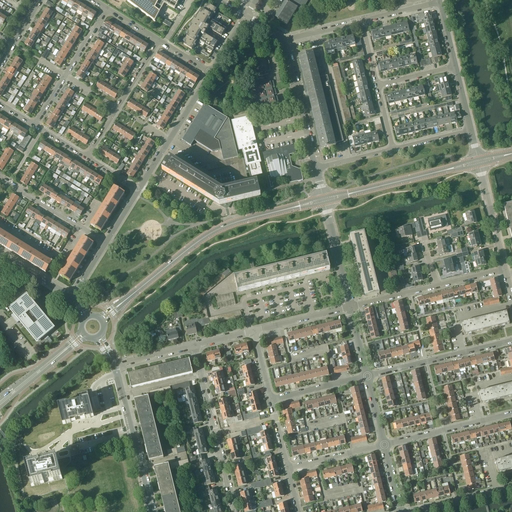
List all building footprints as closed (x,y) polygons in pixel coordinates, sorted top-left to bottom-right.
[(168,5),(174,8),(175,9),(179,0),(125,0),(126,0),(128,1),(155,21),(158,15),(160,12),(160,11),(157,10),(162,0),(163,0),(169,3),(168,5)] [(297,8),(298,8),(302,11),(308,1),(306,0),(284,0),(275,16),(278,18),(278,20),(287,25),(288,24),(287,24),(297,8)] [(78,10),(81,4),(76,1),(72,7),(71,9),(76,12),(78,10)] [(78,10),(83,13),(86,7),(81,4),(78,10)] [(209,27),(206,26),(204,25),(208,18),(209,19),(213,12),(214,13),(217,10),(209,5),(206,8),(205,8),(201,14),(200,13),(195,20),(194,19),(191,25),(192,26),(188,33),(189,33),(185,40),(186,41),(184,45),(192,50),(194,46),(193,45),(197,39),(196,38),(200,32),(202,33),(201,34),(204,36),(205,34),(209,28),(208,28),(209,27)] [(83,13),(88,16),(91,11),(86,7),(83,13)] [(50,18),(52,19),(55,14),(47,9),(44,14),(50,18)] [(97,14),(91,11),(88,16),(93,20),(97,14)] [(423,13),(418,14),(419,20),(423,19),(423,22),(433,20),(431,14),(423,16),(423,13)] [(48,24),(52,19),(50,18),(44,14),(40,19),(46,23),(48,24)] [(40,19),(37,24),(43,28),(46,23),(40,19)] [(423,22),(420,23),(421,25),(424,24),(425,28),(434,26),(433,20),(423,22)] [(106,28),(109,30),(113,24),(108,21),(102,29),(105,31),(106,28)] [(208,28),(209,28),(213,31),(217,23),(213,21),(209,27),(208,28)] [(407,22),(401,24),(403,33),(409,31),(407,22)] [(217,33),(222,26),(217,23),(213,31),(217,33)] [(34,29),(40,33),(43,28),(37,24),(34,29)] [(109,30),(114,33),(118,27),(113,24),(109,30)] [(397,34),(403,33),(401,24),(395,25),(397,34)] [(395,25),(389,27),(391,36),(397,34),(395,25)] [(222,26),(217,33),(222,36),(226,29),(222,26)] [(434,26),(425,28),(426,34),(436,32),(435,32),(436,31),(436,28),(435,28),(434,26)] [(73,32),(79,36),(82,31),(76,27),(73,32)] [(119,36),(123,30),(118,27),(114,33),(119,36)] [(389,27),(383,28),(385,37),(391,36),(389,27)] [(382,38),(385,37),(383,28),(377,30),(379,39),(380,41),(383,41),(382,38)] [(37,38),(40,33),(34,29),(31,34),(37,38)] [(123,41),(125,39),(128,33),(123,30),(119,36),(122,37),(121,39),(123,41)] [(373,40),(379,39),(377,30),(371,31),(373,40)] [(76,41),(79,36),(73,32),(70,37),(76,41)] [(436,32),(426,34),(428,40),(437,38),(436,32)] [(128,44),(129,44),(130,42),(133,36),(128,33),(125,39),(123,41),(122,42),(125,44),(125,43),(128,45),(128,44)] [(37,38),(31,34),(28,39),(34,43),(36,40),(37,41),(39,39),(37,38)] [(209,37),(205,34),(204,36),(200,41),(204,44),(209,37)] [(133,36),(130,42),(129,44),(134,47),(135,45),(138,39),(133,36)] [(354,39),(353,36),(347,37),(349,47),(355,45),(355,43),(354,39)] [(73,46),(76,41),(70,37),(67,42),(73,46)] [(209,47),(213,39),(209,37),(204,44),(209,47)] [(341,39),(343,48),(344,50),(344,51),(347,50),(346,47),(349,47),(347,37),(341,39)] [(429,46),(439,44),(437,38),(428,40),(429,46)] [(34,43),(28,39),(25,44),(31,48),(34,43)] [(135,45),(140,48),(143,43),(138,39),(135,45)] [(218,42),(213,39),(209,47),(207,49),(212,52),(213,49),(213,50),(218,42)] [(341,39),(335,40),(337,50),(337,49),(338,52),(344,50),(343,48),(341,39)] [(335,40),(329,42),(324,43),(327,55),(334,53),(334,50),(337,50),(335,40)] [(95,46),(101,49),(104,44),(99,41),(95,46)] [(73,46),(67,42),(64,47),(70,51),(73,46)] [(149,46),(143,43),(140,48),(145,52),(149,46)] [(431,52),(440,50),(439,44),(429,46),(431,52)] [(95,46),(92,51),(98,55),(101,49),(95,46)] [(67,56),(70,51),(64,47),(61,52),(67,56)] [(434,58),(437,57),(441,56),(440,50),(431,52),(432,58),(434,58)] [(58,57),(63,61),(67,56),(61,52),(59,51),(55,56),(58,57)] [(89,56),(95,60),(98,55),(92,51),(89,56)] [(160,61),(164,55),(159,52),(155,58),(160,61)] [(327,75),(324,76),(319,53),(313,54),(313,52),(299,55),(322,149),(336,146),(335,143),(343,141),(327,75)] [(415,54),(409,56),(411,65),(417,64),(415,54)] [(160,61),(165,64),(169,58),(164,55),(160,61)] [(89,56),(86,61),(92,65),(95,60),(89,56)] [(409,56),(403,57),(405,67),(411,65),(409,56)] [(17,57),(14,63),(22,68),(25,63),(23,61),(17,57)] [(60,66),(63,61),(58,57),(54,63),(60,66)] [(125,64),(131,68),(134,63),(132,62),(133,60),(129,58),(128,59),(128,58),(126,57),(122,63),(125,64)] [(403,57),(397,59),(399,68),(405,67),(403,57)] [(165,64),(170,67),(174,61),(169,58),(165,64)] [(256,74),(260,73),(260,76),(268,74),(268,71),(271,71),(269,64),(269,63),(268,62),(269,62),(269,61),(268,61),(267,58),(256,60),(257,63),(257,64),(258,65),(254,66),(256,74)] [(387,71),(393,70),(391,60),(390,60),(389,58),(384,59),(387,71)] [(381,72),(387,71),(384,59),(381,60),(382,62),(379,63),(381,72)] [(397,59),(391,60),(393,70),(399,68),(397,59)] [(86,61),(83,66),(89,70),(92,65),(86,61)] [(170,67),(175,71),(179,65),(174,61),(170,67)] [(354,69),(363,67),(361,61),(352,63),(354,69)] [(14,63),(11,68),(17,71),(18,69),(21,70),(22,68),(14,63)] [(125,64),(122,69),(128,73),(131,68),(125,64)] [(175,71),(180,74),(184,68),(179,65),(175,71)] [(83,66),(80,71),(86,75),(89,70),(83,66)] [(352,73),(354,72),(355,75),(364,73),(363,67),(354,69),(351,70),(352,73)] [(8,73),(13,76),(17,71),(11,68),(8,73)] [(180,74),(185,77),(189,71),(184,68),(180,74)] [(125,78),(128,73),(122,69),(119,74),(125,78)] [(82,80),(86,75),(80,71),(77,76),(82,80)] [(185,77),(191,80),(194,74),(189,71),(185,77)] [(8,73),(4,78),(10,81),(13,76),(8,73)] [(154,82),(157,77),(151,73),(148,78),(154,82)] [(364,73),(355,75),(357,81),(366,79),(364,73)] [(41,79),(49,84),(52,79),(46,75),(46,76),(44,74),(41,79)] [(194,74),(191,80),(196,83),(199,77),(194,74)] [(438,83),(439,86),(448,83),(447,77),(435,80),(435,83),(438,83)] [(4,78),(1,83),(7,87),(10,81),(4,78)] [(148,78),(144,83),(150,87),(152,84),(154,85),(156,83),(154,82),(148,78)] [(49,84),(41,79),(38,84),(46,89),(49,84)] [(253,103),(250,104),(252,109),(254,108),(255,111),(260,110),(260,107),(262,106),(263,109),(268,108),(268,105),(270,105),(271,107),(276,106),(276,103),(278,102),(277,97),(274,98),(274,95),(276,94),(275,89),(272,90),(272,87),(274,86),(273,81),(270,82),(270,79),(264,80),(265,83),(262,84),(262,81),(261,81),(256,82),(257,85),(254,86),(255,91),(257,99),(253,100),(253,103)] [(366,79),(357,81),(358,87),(367,85),(366,79)] [(102,91),(106,84),(100,80),(96,87),(102,91)] [(147,92),(150,87),(144,83),(141,88),(147,92)] [(439,86),(436,86),(437,92),(438,92),(441,92),(450,89),(448,83),(439,86)] [(35,90),(43,95),(46,89),(38,84),(35,90)] [(102,91),(109,95),(113,88),(106,84),(102,91)] [(360,93),(369,91),(367,85),(358,87),(360,93)] [(417,88),(419,97),(425,96),(423,86),(417,88)] [(117,91),(113,88),(109,95),(115,99),(119,92),(117,91)] [(419,97),(417,88),(411,89),(413,99),(419,97)] [(65,94),(71,98),(73,99),(76,94),(68,89),(65,94)] [(405,91),(407,100),(413,99),(411,89),(405,91)] [(452,100),(451,96),(450,89),(441,92),(438,92),(438,95),(441,94),(442,98),(445,97),(446,101),(452,100)] [(34,96),(40,100),(43,95),(35,90),(32,95),(34,96)] [(179,90),(176,96),(182,99),(185,94),(179,90)] [(360,93),(361,99),(370,97),(369,91),(360,93)] [(399,92),(401,101),(407,100),(405,91),(399,92)] [(399,92),(393,94),(395,103),(401,101),(399,92)] [(71,98),(65,94),(62,99),(68,103),(71,98)] [(395,103),(393,94),(387,95),(389,105),(395,103)] [(31,101),(37,105),(40,100),(34,96),(31,101)] [(176,96),(172,101),(178,104),(182,99),(176,96)] [(370,97),(361,99),(363,105),(372,103),(370,97)] [(68,103),(62,99),(59,105),(65,108),(68,103)] [(29,100),(26,105),(34,110),(37,105),(31,101),(29,100)] [(133,110),(137,104),(131,100),(127,106),(133,110)] [(175,109),(178,104),(172,101),(169,106),(175,109)] [(364,111),(373,109),(372,103),(363,105),(364,111)] [(88,114),(92,107),(85,104),(81,110),(87,113),(88,114)] [(133,110),(140,114),(144,108),(137,104),(133,110)] [(234,158),(238,157),(236,147),(235,147),(230,127),(231,127),(230,123),(229,119),(209,107),(205,104),(185,135),(186,135),(183,140),(182,140),(183,141),(187,143),(186,143),(191,146),(194,141),(213,152),(221,150),(224,161),(224,160),(228,160),(231,159),(234,158)] [(34,110),(26,105),(23,110),(30,115),(34,110)] [(56,110),(62,113),(65,108),(59,105),(56,110)] [(169,106),(166,111),(172,115),(175,109),(169,106)] [(88,114),(94,118),(98,111),(92,107),(88,114)] [(144,108),(140,114),(146,118),(150,111),(144,108)] [(373,109),(364,111),(366,117),(375,115),(374,111),(375,111),(374,109),(373,109)] [(59,118),(61,119),(62,117),(60,116),(62,113),(56,110),(53,114),(59,118)] [(104,115),(98,111),(94,118),(101,122),(104,115)] [(163,116),(169,120),(172,115),(166,111),(163,116)] [(455,113),(449,114),(451,123),(457,122),(457,119),(461,118),(460,111),(455,113)] [(53,114),(50,120),(55,123),(57,121),(59,122),(61,119),(59,118),(53,114)] [(443,116),(445,125),(451,123),(449,114),(443,116)] [(163,116),(160,121),(166,125),(169,120),(163,116)] [(439,127),(445,125),(443,116),(437,117),(439,127)] [(439,127),(437,117),(431,119),(433,128),(439,127)] [(255,145),(254,140),(249,118),(233,122),(240,149),(249,147),(252,146),(255,145)] [(425,118),(418,120),(419,122),(421,131),(427,130),(425,120),(425,118)] [(433,128),(431,119),(425,120),(427,130),(433,128)] [(4,125),(3,128),(8,131),(9,129),(13,123),(8,120),(4,125)] [(55,123),(50,120),(46,125),(54,130),(56,127),(54,126),(55,123)] [(160,121),(158,124),(156,122),(155,125),(157,126),(163,130),(166,125),(160,121)] [(413,123),(415,132),(421,131),(419,122),(413,123)] [(9,129),(14,132),(18,126),(13,123),(9,129)] [(112,129),(119,133),(123,127),(116,123),(114,126),(112,125),(110,129),(112,130),(112,129)] [(407,125),(409,134),(415,132),(413,123),(407,125)] [(77,131),(73,137),(80,141),(84,135),(81,133),(82,131),(80,130),(83,126),(81,125),(77,131)] [(403,136),(409,134),(407,125),(401,126),(403,136)] [(18,126),(14,132),(13,134),(18,137),(19,135),(23,129),(18,126)] [(395,128),(397,137),(403,136),(401,126),(395,128)] [(67,133),(73,137),(77,131),(71,127),(67,133)] [(123,127),(119,133),(125,137),(129,131),(123,127)] [(28,132),(23,129),(19,135),(25,138),(25,137),(27,134),(28,132)] [(129,131),(125,137),(126,138),(127,138),(132,141),(135,135),(129,131)] [(367,144),(373,143),(371,133),(368,134),(367,131),(364,132),(365,135),(367,144)] [(377,132),(376,132),(371,133),(373,143),(379,141),(378,137),(377,134),(377,132)] [(361,146),(359,136),(358,134),(352,135),(352,136),(348,137),(350,146),(354,145),(355,147),(361,146)] [(84,135),(80,141),(86,145),(90,139),(84,135)] [(365,135),(359,136),(361,146),(367,144),(365,135)] [(144,143),(146,144),(152,148),(155,143),(149,139),(147,142),(145,141),(144,143)] [(42,152),(48,144),(43,141),(38,150),(42,152)] [(44,151),(49,154),(53,148),(48,144),(42,152),(43,153),(44,151)] [(146,144),(143,149),(149,153),(152,148),(146,144)] [(271,176),(268,177),(271,188),(273,187),(272,183),(288,179),(289,183),(303,180),(300,169),(299,169),(297,169),(292,167),(289,155),(294,154),(294,153),(297,153),(295,145),(263,153),(264,161),(267,160),(271,176)] [(102,146),(98,152),(105,156),(109,150),(102,146)] [(4,154),(10,157),(14,151),(8,147),(4,154)] [(53,148),(49,154),(54,157),(58,151),(53,148)] [(145,158),(149,153),(143,149),(141,152),(139,151),(138,153),(145,158)] [(244,152),(251,178),(256,176),(263,175),(257,149),(253,150),(244,152)] [(105,156),(111,160),(115,154),(109,150),(105,156)] [(54,157),(59,160),(63,154),(58,151),(54,157)] [(138,157),(136,159),(142,163),(145,158),(138,153),(136,156),(138,157)] [(4,154),(0,160),(6,164),(10,157),(4,154)] [(57,162),(63,166),(68,157),(63,154),(59,160),(57,162)] [(115,154),(111,160),(117,164),(120,160),(121,158),(115,154)] [(63,166),(68,169),(73,160),(68,157),(63,166)] [(221,205),(228,203),(261,195),(257,181),(225,189),(224,189),(221,188),(220,189),(170,157),(162,170),(219,205),(220,205),(221,205)] [(136,159),(133,164),(139,168),(142,163),(136,159)] [(73,172),(73,171),(78,163),(73,160),(68,169),(73,172)] [(28,169),(34,172),(38,166),(32,162),(28,169)] [(83,166),(78,163),(73,171),(73,172),(72,172),(75,174),(75,173),(78,175),(79,172),(83,166)] [(133,164),(130,170),(136,173),(139,168),(133,164)] [(88,169),(83,166),(79,172),(84,175),(88,169)] [(28,169),(24,175),(30,179),(34,172),(28,169)] [(93,172),(88,169),(84,175),(83,177),(86,179),(87,177),(90,178),(93,172)] [(133,178),(136,173),(130,170),(127,175),(133,178)] [(98,176),(93,172),(90,178),(92,180),(91,182),(94,183),(95,181),(98,176)] [(30,179),(24,175),(20,181),(27,185),(30,179)] [(103,179),(98,176),(95,181),(100,185),(103,179)] [(45,194),(49,188),(44,184),(40,190),(45,194)] [(45,194),(50,197),(54,191),(51,189),(52,187),(50,186),(49,188),(45,194)] [(114,187),(93,221),(91,225),(91,226),(95,228),(101,232),(125,193),(119,190),(115,187),(114,187)] [(50,197),(55,200),(59,194),(60,193),(58,191),(57,193),(54,191),(50,197)] [(13,194),(9,200),(15,204),(18,199),(21,201),(22,199),(13,194)] [(55,200),(60,203),(64,197),(59,194),(55,200)] [(66,194),(64,197),(60,203),(65,206),(71,198),(66,194)] [(65,206),(70,209),(74,203),(76,201),(71,198),(65,206)] [(9,200),(5,206),(12,210),(15,204),(9,200)] [(70,209),(75,212),(79,206),(80,205),(78,204),(77,205),(74,203),(70,209)] [(8,216),(12,210),(5,206),(1,212),(8,216)] [(84,209),(79,206),(75,212),(81,215),(84,209)] [(31,216),(35,210),(30,207),(26,213),(31,216)] [(40,213),(35,210),(31,216),(36,219),(40,213)] [(464,222),(465,226),(476,223),(474,211),(465,213),(467,221),(464,222)] [(41,222),(45,216),(40,213),(36,219),(35,222),(40,225),(41,222)] [(445,215),(428,219),(430,231),(442,228),(442,227),(448,225),(445,215)] [(46,225),(50,219),(45,216),(41,222),(44,224),(42,226),(45,228),(46,225)] [(52,229),(55,223),(50,219),(46,225),(52,229)] [(411,229),(415,228),(416,233),(420,232),(418,222),(402,226),(403,228),(398,230),(400,235),(401,235),(402,238),(412,236),(411,229)] [(57,232),(60,226),(55,223),(52,229),(54,230),(53,232),(55,234),(56,232),(57,232)] [(60,226),(57,232),(62,235),(65,229),(60,226)] [(50,261),(0,229),(0,244),(46,273),(50,267),(52,263),(53,263),(54,262),(53,262),(53,261),(57,263),(60,259),(54,255),(51,260),(50,261)] [(65,229),(62,235),(67,238),(71,232),(65,229)] [(364,231),(350,235),(351,235),(355,250),(368,247),(364,232),(364,231)] [(469,234),(470,241),(479,238),(478,232),(469,234)] [(83,237),(62,271),(59,275),(60,276),(64,278),(70,282),(94,244),(88,240),(84,237),(83,237)] [(479,238),(470,241),(467,241),(469,247),(472,247),(472,248),(481,245),(479,238)] [(436,242),(438,249),(447,247),(449,246),(447,239),(445,240),(440,241),(436,242)] [(368,247),(355,250),(359,265),(372,262),(368,247)] [(417,250),(416,250),(415,247),(406,249),(407,256),(409,256),(416,254),(417,253),(417,250)] [(448,250),(447,247),(438,249),(440,256),(449,253),(451,253),(450,249),(448,250)] [(473,253),(475,260),(484,258),(482,251),(473,253)] [(418,261),(416,254),(409,256),(410,263),(418,261)] [(326,256),(311,260),(314,272),(329,269),(330,270),(327,256),(326,256)] [(475,260),(477,267),(486,265),(484,258),(475,260)] [(444,261),(446,268),(456,265),(455,263),(454,263),(452,259),(444,261)] [(311,260),(296,263),(299,276),(314,272),(311,260)] [(372,262),(359,265),(362,281),(375,277),(372,262)] [(296,263),(281,267),(284,280),(299,276),(296,263)] [(456,272),(455,268),(456,267),(456,265),(446,268),(447,274),(456,272)] [(281,267),(265,271),(268,284),(284,280),(281,267)] [(411,269),(412,276),(421,274),(421,272),(422,272),(421,268),(420,268),(420,267),(411,269)] [(223,273),(221,274),(225,278),(232,272),(228,268),(225,271),(224,270),(222,272),(223,273)] [(265,271),(250,274),(253,287),(268,284),(265,271)] [(235,278),(234,278),(238,292),(238,291),(253,287),(250,274),(247,275),(235,278)] [(421,274),(412,276),(414,283),(423,280),(421,274)] [(375,277),(362,281),(366,296),(365,296),(376,294),(377,293),(378,293),(379,293),(375,277)] [(460,296),(458,289),(453,290),(454,297),(455,300),(455,301),(461,299),(460,296)] [(27,294),(9,309),(13,314),(11,316),(17,323),(19,321),(24,326),(36,342),(37,343),(55,328),(54,327),(27,294)] [(419,306),(421,316),(425,315),(423,308),(426,307),(425,305),(423,297),(417,299),(419,306)] [(503,313),(466,322),(461,323),(464,335),(510,324),(509,323),(508,318),(508,317),(507,312),(506,312),(503,313)] [(204,325),(210,324),(209,318),(203,320),(202,318),(198,319),(185,322),(188,336),(197,334),(197,333),(201,332),(200,328),(200,326),(204,325)] [(375,320),(368,322),(369,328),(376,326),(379,325),(378,319),(375,320)] [(341,321),(334,323),(336,330),(337,333),(343,331),(341,321)] [(334,323),(328,324),(330,332),(331,334),(337,333),(336,330),(334,323)] [(166,329),(169,340),(179,338),(176,326),(175,326),(176,330),(167,332),(166,329)] [(438,330),(438,328),(429,330),(430,336),(439,334),(441,333),(444,333),(443,329),(438,330)] [(307,340),(307,337),(305,330),(299,331),(301,339),(304,338),(305,341),(307,340)] [(441,333),(439,334),(430,336),(432,342),(441,340),(440,337),(442,337),(441,333)] [(433,348),(442,345),(444,345),(446,345),(445,343),(443,344),(442,339),(441,340),(432,342),(433,348)] [(413,345),(408,346),(409,354),(415,352),(414,348),(420,347),(419,341),(413,343),(413,345)] [(240,345),(242,353),(249,352),(247,344),(240,345)] [(234,347),(235,352),(236,355),(242,353),(240,345),(234,347)] [(401,345),(395,347),(398,356),(404,355),(402,348),(401,345)] [(444,351),(445,351),(444,345),(442,345),(433,348),(434,352),(435,353),(440,352),(444,351)] [(390,351),(392,358),(398,356),(395,347),(389,348),(390,351)] [(221,359),(220,352),(219,351),(212,352),(215,360),(221,359)] [(215,362),(215,360),(212,352),(206,354),(208,362),(212,361),(212,363),(215,362)] [(174,363),(177,377),(193,373),(189,359),(174,363)] [(159,366),(162,381),(177,377),(174,363),(159,366)] [(143,370),(147,384),(162,381),(159,366),(143,370)] [(252,372),(250,366),(245,367),(242,368),(243,371),(239,372),(240,375),(244,374),(252,372)] [(143,370),(128,374),(131,388),(132,388),(147,384),(143,370)] [(220,373),(213,375),(212,375),(214,381),(222,379),(223,379),(225,379),(223,372),(220,373)] [(244,374),(245,380),(253,378),(252,372),(244,374)] [(286,378),(288,385),(294,383),(292,376),(291,373),(285,374),(286,378)] [(255,385),(253,378),(245,380),(247,387),(255,385)] [(222,379),(214,381),(215,388),(223,386),(223,385),(223,382),(224,382),(223,379),(222,379)] [(511,383),(482,391),(478,392),(481,404),(511,396),(511,383)] [(223,385),(223,386),(215,388),(217,394),(225,392),(224,389),(227,388),(226,385),(223,385)] [(185,389),(187,395),(195,393),(194,387),(187,388),(185,389)] [(62,407),(59,407),(62,422),(65,421),(66,424),(71,422),(71,421),(81,419),(85,418),(85,419),(90,418),(91,418),(91,417),(91,416),(94,415),(91,405),(88,391),(77,393),(78,399),(61,404),(62,407)] [(248,401),(250,400),(258,398),(256,392),(246,394),(248,401)] [(196,399),(195,393),(187,395),(184,396),(186,401),(188,401),(196,399)] [(134,399),(134,400),(138,415),(152,412),(148,396),(149,396),(134,399)] [(252,407),(260,405),(258,398),(250,400),(251,404),(249,404),(249,407),(252,407)] [(219,401),(220,407),(228,405),(227,399),(219,401)] [(395,400),(387,402),(389,409),(399,406),(397,400),(395,401),(395,400)] [(356,412),(363,410),(362,404),(355,406),(352,407),(354,413),(356,412)] [(230,412),(228,405),(220,407),(222,414),(230,412)] [(250,414),(253,413),(256,412),(258,412),(261,411),(260,405),(252,407),(252,410),(249,411),(250,414)] [(152,412),(138,415),(141,430),(156,427),(152,412)] [(226,420),(229,419),(231,418),(230,412),(222,414),(223,420),(226,420)] [(459,414),(451,416),(452,422),(461,420),(459,414)] [(201,416),(192,418),(194,424),(202,422),(201,416)] [(156,427),(141,430),(145,446),(160,442),(156,427)] [(193,438),(195,437),(203,435),(202,429),(194,431),(192,432),(191,433),(193,438)] [(263,432),(261,433),(260,433),(261,436),(258,437),(259,440),(262,439),(270,437),(268,431),(263,432)] [(475,431),(469,432),(471,440),(471,442),(477,441),(476,438),(475,431)] [(260,447),(263,446),(271,444),(270,437),(262,439),(263,443),(260,444),(260,447)] [(234,439),(231,440),(227,441),(229,447),(237,445),(236,442),(238,441),(237,438),(236,439),(234,439)] [(160,442),(145,446),(149,461),(164,458),(164,457),(163,457),(160,442)] [(271,444),(263,446),(265,452),(273,450),(271,444)] [(237,445),(229,447),(230,454),(239,452),(237,445)] [(299,455),(297,446),(296,445),(294,446),(294,445),(290,446),(291,450),(293,457),(299,455)] [(297,446),(299,455),(305,454),(303,447),(303,446),(302,445),(300,446),(299,445),(297,446)] [(178,448),(176,448),(177,454),(186,452),(185,446),(180,447),(180,446),(177,447),(178,448)] [(78,447),(72,449),(74,456),(81,454),(79,447),(78,447)] [(208,453),(206,447),(198,449),(199,455),(198,455),(199,459),(204,457),(203,454),(208,453)] [(430,459),(432,458),(440,456),(438,450),(431,452),(428,453),(430,459)] [(239,452),(230,454),(232,460),(240,458),(239,452)] [(267,465),(267,466),(268,466),(276,464),(275,457),(272,458),(271,454),(265,456),(265,457),(264,458),(264,459),(264,460),(264,461),(264,462),(265,463),(265,464),(266,464),(267,465)] [(461,462),(470,460),(469,454),(460,456),(461,462)] [(511,456),(499,459),(495,460),(498,472),(511,469),(511,456)] [(205,460),(204,457),(199,459),(200,462),(201,462),(202,465),(200,465),(200,468),(203,467),(211,465),(210,459),(205,460)] [(30,469),(27,470),(31,484),(34,483),(34,486),(63,479),(60,469),(58,462),(57,463),(56,461),(55,461),(55,460),(49,461),(49,463),(35,466),(35,465),(29,466),(30,469)] [(461,462),(463,468),(471,465),(470,460),(461,462)] [(154,467),(154,468),(158,483),(172,479),(169,464),(154,467)] [(244,464),(234,467),(235,473),(243,472),(246,471),(244,464)] [(270,472),(278,470),(276,464),(268,466),(270,472)] [(471,465),(463,468),(464,473),(473,471),(471,465)] [(404,471),(405,473),(406,477),(413,475),(415,475),(414,469),(411,469),(404,471)] [(270,472),(271,478),(279,477),(278,470),(270,472)] [(246,471),(243,472),(235,473),(237,480),(247,477),(246,471)] [(464,473),(466,479),(474,477),(473,471),(464,473)] [(206,479),(207,485),(215,483),(214,477),(206,479)] [(247,477),(237,480),(239,486),(247,485),(246,481),(250,480),(249,477),(247,477)] [(466,479),(467,486),(476,483),(481,482),(480,479),(475,480),(474,477),(466,479)] [(176,495),(172,479),(158,483),(162,498),(176,495)] [(272,492),(274,492),(282,490),(281,483),(273,485),(274,489),(271,489),(272,492)] [(311,489),(310,484),(301,486),(303,492),(311,489)] [(204,489),(198,491),(198,494),(204,492),(204,493),(209,492),(210,498),(218,496),(217,490),(210,491),(209,488),(204,489)] [(311,489),(303,492),(304,498),(313,496),(312,495),(316,494),(317,494),(317,493),(314,493),(313,492),(312,492),(311,489)] [(274,492),(276,498),(284,496),(282,490),(274,492)] [(423,501),(427,500),(425,493),(424,490),(418,491),(419,494),(421,501),(423,501)] [(240,493),(242,500),(250,498),(248,491),(240,493)] [(176,495),(162,498),(165,511),(171,511),(180,510),(176,495)] [(250,498),(242,500),(243,506),(251,504),(251,501),(255,500),(254,497),(250,498)] [(279,504),(280,511),(288,509),(287,503),(279,504)]
